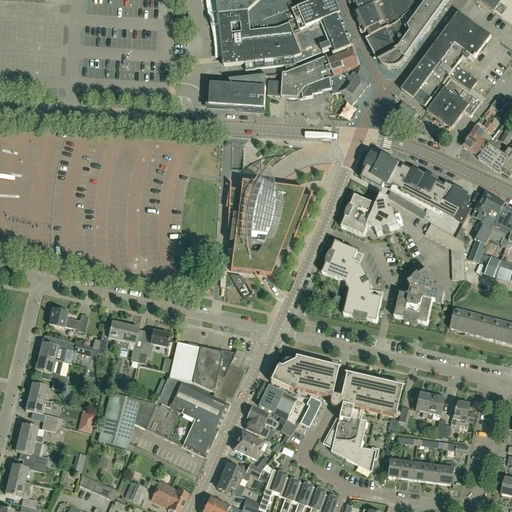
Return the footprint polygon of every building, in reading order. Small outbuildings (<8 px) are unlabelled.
[(335,0),(315,8),(311,0),(218,0),(225,67),(246,64),(247,72),(257,70),(286,66),(286,64),(295,61),(297,64),(353,41),(336,0),(335,0)] [(404,18),(422,0),(353,0),(360,14),(356,16),(365,34),(368,33),(371,39),(396,26),(404,18)] [(403,65),(450,0),(422,0),(404,18),(412,31),(402,46),(398,51),(378,61),(379,63),(380,65),(382,67),(384,68),(386,69),(389,70),(391,70),(394,70),(396,69),(399,68),(401,67),(403,65)] [(511,0),(477,0),(477,1),(511,26),(511,0)] [(461,14),(451,28),(481,51),(492,37),(461,14)] [(398,51),(402,46),(412,31),(404,18),(396,26),(371,39),(367,41),(378,61),(398,51)] [(481,51),(451,28),(442,39),(465,56),(467,53),(475,59),(481,51)] [(465,56),(442,39),(434,51),(456,68),(455,69),(457,70),(459,67),(457,66),(465,56)] [(336,77),(335,76),(361,66),(362,65),(354,47),(334,55),(334,54),(289,73),(284,74),(282,98),(299,99),(307,88),(312,86),(312,87),(331,79),(336,77)] [(456,68),(434,51),(427,60),(450,76),(453,79),(470,91),(472,89),(473,90),(479,82),(459,67),(457,70),(455,69),(456,68)] [(450,76),(427,60),(419,71),(442,87),(450,76)] [(363,67),(361,66),(335,76),(336,77),(331,79),(332,84),(331,85),(332,86),(333,91),(332,91),(333,95),(343,94),(347,97),(346,99),(354,105),(355,103),(356,103),(369,85),(363,67)] [(442,87),(419,71),(411,81),(434,98),(442,87)] [(246,112),(265,113),(268,76),(230,80),(229,86),(212,85),(210,106),(247,109),(246,112)] [(332,84),(331,79),(312,87),(312,86),(307,88),(299,99),(301,101),(314,98),(314,96),(324,94),(323,92),(332,91),(333,91),(332,86),(331,85),(332,84)] [(471,118),(485,99),(473,90),(472,89),(470,91),(453,79),(427,113),(452,131),(465,113),(471,118)] [(434,98),(411,81),(404,92),(426,109),(434,98)] [(281,97),(281,82),(269,82),(268,96),(281,97)] [(491,107),(500,113),(507,104),(498,98),(491,107)] [(410,122),(416,114),(408,108),(404,113),(400,110),(394,118),(403,124),(406,119),(410,122)] [(463,148),(471,153),(485,134),(476,127),(463,148)] [(500,142),(507,146),(511,138),(511,137),(506,133),(500,142)] [(479,160),(493,139),(485,134),(471,153),(479,159),(479,160)] [(492,168),(502,154),(498,151),(501,147),(492,141),(494,139),(493,139),(479,160),(492,168)] [(511,157),(511,146),(509,151),(505,148),(502,154),(492,168),(501,175),(511,157)] [(364,176),(362,180),(382,191),(385,185),(392,189),(393,187),(401,191),(400,193),(433,210),(463,226),(474,206),(468,203),(470,198),(468,197),(468,196),(454,188),(454,189),(446,184),(445,187),(438,183),(438,181),(432,178),(430,182),(424,179),(425,177),(412,170),(412,172),(403,167),(401,171),(397,169),(399,166),(383,158),(381,163),(375,159),(376,157),(372,155),(364,170),(367,172),(365,177),(364,176)] [(511,179),(511,176),(511,157),(501,175),(502,173),(511,179)] [(314,198),(302,196),(304,191),(242,183),(241,188),(238,188),(237,191),(235,190),(232,190),(229,189),(228,193),(226,208),(229,209),(228,214),(230,214),(230,213),(233,214),(229,242),(234,243),(231,272),(271,277),(281,250),(282,250),(282,249),(286,250),(297,222),(300,222),(299,223),(301,223),(302,219),(303,219),(303,218),(306,218),(314,198)] [(478,204),(470,218),(480,223),(476,230),(479,232),(485,222),(484,221),(495,200),(491,198),(492,197),(489,195),(485,195),(483,198),(477,194),(473,201),(478,204)] [(381,197),(377,207),(355,198),(343,228),(365,237),(368,228),(376,231),(378,237),(399,228),(389,202),(389,200),(381,197)] [(475,240),(468,260),(479,264),(486,245),(487,245),(489,240),(493,231),(505,206),(496,201),(495,200),(484,221),(485,222),(479,232),(475,240)] [(493,231),(489,240),(490,240),(493,233),(505,238),(501,246),(506,248),(509,243),(511,238),(510,238),(511,233),(511,211),(511,210),(505,207),(505,206),(493,231)] [(422,212),(419,217),(423,220),(427,214),(422,212)] [(431,238),(437,227),(432,224),(426,235),(431,238)] [(436,241),(442,230),(437,227),(431,238),(436,241)] [(441,244),(447,233),(442,230),(436,241),(441,244)] [(447,247),(452,236),(447,233),(441,244),(447,247)] [(452,250),(464,243),(452,236),(447,247),(452,250)] [(465,256),(464,243),(452,250),(452,256),(465,256)] [(364,255),(358,253),(336,244),(323,274),(345,283),(350,292),(345,316),(377,323),(382,299),(384,293),(374,291),(373,293),(371,292),(372,288),(362,268),(357,266),(358,264),(360,264),(364,255)] [(491,259),(485,276),(494,280),(500,262),(491,259)] [(511,269),(502,267),(499,278),(511,281),(511,269)] [(443,304),(445,295),(443,295),(428,271),(408,284),(412,288),(410,296),(401,294),(395,317),(428,325),(433,302),(443,304)] [(85,335),(89,318),(82,316),(80,323),(67,320),(69,313),(53,310),(49,327),(65,330),(65,329),(78,332),(78,333),(85,335)] [(511,324),(509,324),(456,310),(451,330),(511,346),(511,324)] [(121,349),(126,326),(121,325),(120,323),(115,322),(113,323),(112,323),(112,326),(104,324),(100,342),(98,351),(98,355),(105,357),(109,340),(115,341),(113,348),(121,349)] [(138,339),(140,329),(126,326),(121,349),(127,351),(129,344),(135,346),(131,363),(138,364),(144,340),(138,339)] [(154,333),(151,345),(143,343),(144,340),(138,364),(145,366),(146,359),(149,360),(149,356),(151,356),(154,346),(167,349),(170,336),(154,333)] [(72,366),(73,360),(57,356),(59,349),(75,353),(74,354),(90,358),(93,349),(76,345),(65,343),(65,342),(54,340),(52,347),(42,345),(40,345),(38,353),(40,354),(39,358),(63,364),(72,366)] [(244,374),(239,371),(247,355),(237,351),(236,355),(222,351),(221,354),(178,343),(169,379),(192,384),(217,395),(217,394),(232,401),(244,374)] [(60,377),(63,364),(39,358),(35,372),(55,376),(60,377)] [(270,382),(290,392),(293,393),(294,391),(331,400),(332,396),(334,388),(338,369),(330,367),(329,368),(324,367),(324,366),(323,367),(318,366),(318,364),(295,359),(294,362),(281,369),(277,367),(270,382)] [(342,390),(340,398),(339,405),(341,406),(344,407),(345,403),(364,408),(395,415),(402,388),(393,386),(393,387),(388,386),(388,384),(387,384),(387,386),(382,384),(382,383),(366,379),(365,381),(360,379),(360,378),(359,379),(354,378),(354,377),(346,375),(342,390)] [(69,379),(60,377),(55,376),(53,384),(67,386),(69,379)] [(168,380),(168,383),(162,380),(153,401),(158,403),(157,406),(110,396),(99,445),(128,451),(134,426),(204,458),(208,448),(210,449),(230,406),(180,383),(168,380)] [(65,393),(67,386),(53,384),(52,390),(65,393)] [(32,385),(29,399),(52,404),(45,402),(48,389),(32,385)] [(286,421),(296,401),(268,387),(259,407),(286,421)] [(332,396),(331,400),(331,403),(332,405),(335,407),(339,405),(340,398),(342,390),(334,388),(332,396)] [(426,419),(431,397),(424,396),(425,393),(420,392),(415,412),(423,414),(422,418),(426,419)] [(439,399),(431,397),(426,419),(427,419),(426,420),(432,422),(433,416),(440,418),(445,397),(440,396),(439,399)] [(309,407),(300,424),(309,428),(321,403),(310,398),(306,406),(309,407)] [(50,410),(52,404),(29,399),(26,412),(42,416),(44,408),(50,410)] [(473,425),(475,416),(467,414),(470,403),(464,402),(464,405),(456,403),(451,426),(456,427),(457,422),(473,425)] [(366,422),(361,421),(364,408),(345,403),(344,407),(343,411),(340,410),(338,420),(340,421),(339,425),(337,425),(335,432),(332,431),(325,444),(332,447),(331,452),(342,458),(345,459),(345,460),(353,464),(353,463),(358,465),(357,467),(358,467),(359,466),(364,468),(363,469),(371,474),(372,473),(371,473),(374,460),(376,461),(379,451),(371,449),(371,451),(360,448),(362,441),(360,441),(362,435),(364,436),(364,435),(362,435),(363,429),(364,430),(366,422)] [(80,431),(93,433),(98,409),(85,407),(80,431)] [(405,424),(408,413),(409,410),(402,408),(399,422),(405,424)] [(275,430),(278,424),(274,422),(267,419),(268,416),(252,409),(247,420),(250,421),(245,430),(266,440),(269,432),(263,429),(265,425),(271,428),(275,430)] [(63,421),(59,420),(45,417),(43,424),(59,427),(61,428),(63,421)] [(441,441),(445,422),(439,421),(435,440),(441,441)] [(446,422),(445,422),(441,441),(448,442),(448,440),(451,428),(445,426),(446,422)] [(57,433),(59,427),(43,424),(42,431),(55,434),(55,433),(57,433)] [(22,426),(19,439),(41,445),(42,439),(37,437),(38,430),(22,426)] [(242,434),(238,443),(234,452),(256,461),(263,444),(242,434)] [(48,460),(39,458),(42,445),(41,445),(19,439),(18,441),(17,441),(16,444),(15,444),(14,452),(16,452),(15,453),(35,458),(33,464),(47,467),(48,460)] [(468,447),(456,445),(448,444),(447,451),(455,452),(455,454),(467,456),(467,455),(468,447)] [(400,480),(402,462),(390,461),(389,464),(384,464),(383,471),(388,472),(387,478),(400,480)] [(413,482),(415,464),(402,462),(400,480),(413,482)] [(45,475),(47,467),(33,464),(32,472),(45,475)] [(425,483),(428,466),(415,464),(413,482),(425,483)] [(222,478),(239,485),(242,479),(247,482),(249,476),(244,474),(244,473),(228,465),(222,478)] [(259,477),(262,471),(250,465),(247,472),(259,477)] [(12,466),(8,480),(25,484),(28,470),(12,466)] [(438,485),(440,468),(428,466),(425,483),(438,485)] [(453,470),(440,468),(438,485),(451,487),(453,470)] [(279,495),(285,479),(286,476),(272,471),(260,505),(260,506),(258,511),(260,511),(265,511),(267,508),(273,490),(280,492),(279,495)] [(85,490),(90,479),(82,476),(79,487),(85,490)] [(236,491),(239,485),(222,478),(217,489),(227,493),(226,495),(233,498),(233,497),(238,499),(240,498),(242,494),(236,491)] [(92,493),(97,483),(90,479),(85,490),(92,493)] [(288,511),(293,500),(298,484),(285,479),(279,495),(286,497),(280,511),(288,511)] [(511,498),(511,480),(505,479),(502,496),(511,498)] [(31,485),(25,484),(8,480),(5,495),(23,499),(21,507),(39,511),(40,506),(36,505),(36,503),(27,501),(31,485)] [(99,496),(104,486),(97,483),(92,493),(99,496)] [(182,511),(190,496),(178,490),(178,491),(160,483),(151,501),(169,509),(169,510),(173,511),(182,511)] [(140,506),(147,490),(132,484),(125,499),(140,506)] [(303,511),(306,504),(311,488),(298,484),(293,500),(299,502),(295,511),(303,511)] [(106,499),(111,489),(104,486),(99,496),(106,499)] [(317,511),(318,511),(324,496),(325,493),(311,488),(306,504),(312,506),(309,511),(317,511)] [(118,492),(111,489),(106,499),(114,502),(118,492)] [(332,511),(337,501),(324,496),(318,511),(332,511)] [(211,497),(206,507),(215,511),(233,511),(234,511),(236,511),(238,510),(211,497)] [(247,499),(243,506),(258,511),(260,506),(247,499)] [(116,501),(114,506),(123,510),(126,505),(116,501)]
